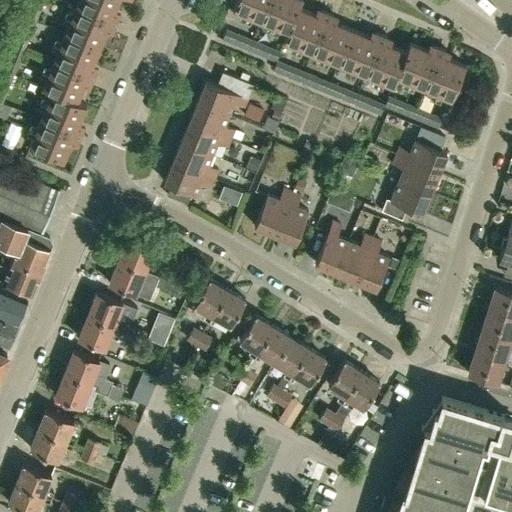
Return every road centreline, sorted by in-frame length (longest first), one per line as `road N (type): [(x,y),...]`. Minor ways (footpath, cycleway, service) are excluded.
road 1 (residential): [(511,98),(434,340),(420,354),(401,354),(101,179)]
road 2 (residential): [(0,430),(101,179)]
road 3 (residential): [(101,179),(174,0)]
